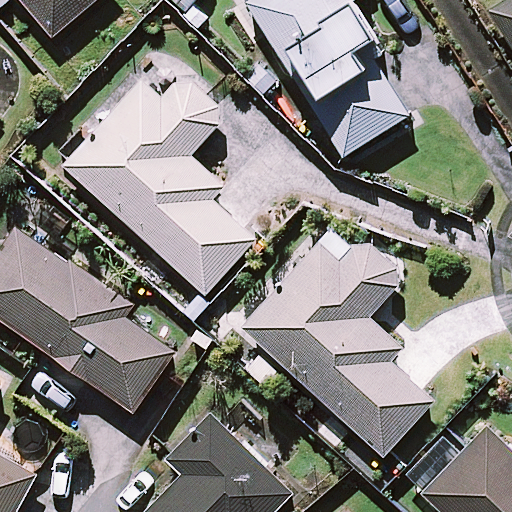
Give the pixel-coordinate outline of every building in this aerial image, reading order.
[(24,0),(53,33),(92,0),(24,0)] [(174,0),(198,24),(222,0),(174,0)] [(248,0),(344,152),(409,111),(362,36),(373,29),(354,0),(248,0)] [(511,0),(505,0),(491,9),(511,42),(511,0)] [(227,112),(198,81),(142,79),(66,162),(206,290),(257,235),(211,193),(223,180),(191,151),(227,112)] [(46,190),(28,212),(66,242),(84,219),(46,190)] [(130,295),(21,220),(0,251),(0,314),(134,407),(175,348),(120,310),(130,295)] [(346,252),(324,232),(243,323),(384,451),(434,396),(391,357),(403,344),(369,313),(407,271),(364,232),(346,252)] [(0,385),(1,384),(0,383),(0,511),(14,511),(37,471),(0,450),(0,385)] [(264,511),(289,487),(213,411),(170,453),(186,469),(145,511),(264,511)] [(511,511),(511,445),(488,423),(465,447),(447,430),(406,472),(425,491),(446,511),(511,511)]
